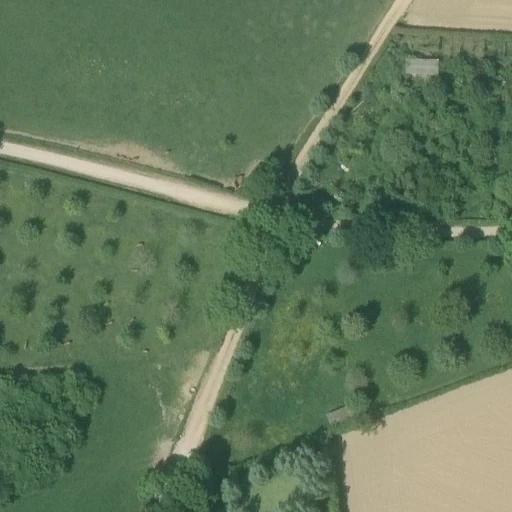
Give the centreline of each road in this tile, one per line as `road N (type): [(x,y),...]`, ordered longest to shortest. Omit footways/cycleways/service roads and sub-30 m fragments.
road 1 (track): [(169,511),(280,216)]
road 2 (unclassified): [(280,216),(0,145)]
road 3 (track): [(403,0),(312,142),(280,216)]
road 4 (track): [(280,216),(421,232),(511,226)]
